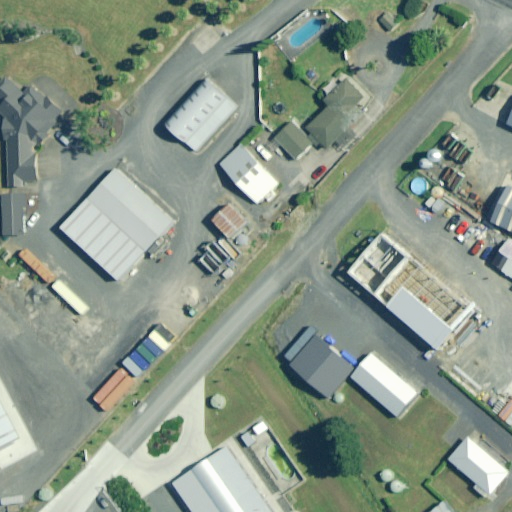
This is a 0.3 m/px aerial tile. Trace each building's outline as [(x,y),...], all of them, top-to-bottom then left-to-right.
[(321,77),(312,68),(304,77),(313,85),(321,77)] [(215,90),(195,70),(154,111),(174,131),(215,90)] [(344,89),(331,75),(283,123),(277,117),(260,135),(280,155),(297,138),(305,146),(346,105),(337,96),(344,89)] [(42,183),(41,147),(64,122),(60,118),(65,113),(36,85),(28,93),(10,77),(0,87),(0,99),(2,102),(0,104),(0,111),(6,117),(7,141),(9,140),(11,188),(25,187),(25,183),(42,183)] [(511,94),(499,123),(511,129),(511,94)] [(265,174),(230,137),(206,160),(242,197),(265,174)] [(162,214),(105,157),(75,187),(132,244),(162,214)] [(511,185),(511,186),(494,222),(511,230),(511,185)] [(26,195),(5,195),(6,236),(27,236),(26,195)] [(252,221),(229,196),(209,214),(233,239),(252,221)] [(217,226),(210,233),(225,247),(231,241),(217,226)] [(232,257),(216,242),(209,249),(225,264),(232,257)] [(41,254),(30,245),(24,253),(35,261),(41,254)] [(422,393),(375,353),(354,378),(401,418),(422,393)] [(511,463),(484,439),(475,432),(451,460),(493,496),(511,473),(511,463)] [(444,511),(447,510),(433,494),(411,511),(444,511)]
